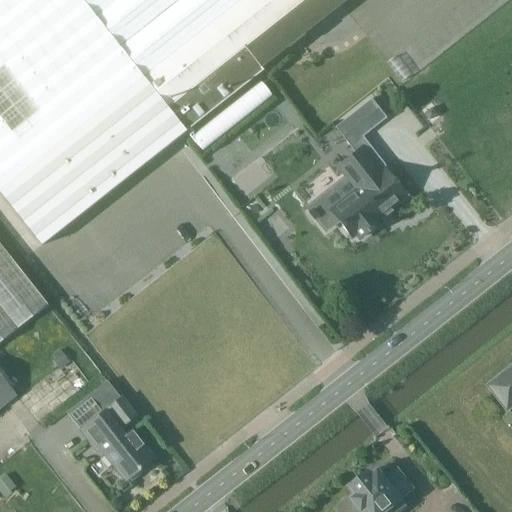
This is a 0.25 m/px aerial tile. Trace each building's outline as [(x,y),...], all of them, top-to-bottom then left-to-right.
[(81,0),(0,0),(0,196),(40,247),(185,132),(81,0)] [(81,0),(168,109),(305,0),(81,0)] [(305,0),(168,109),(186,132),(262,71),(259,68),(345,0),(305,0)] [(353,190),(327,210),(350,240),(355,236),(359,241),(382,223),(378,218),(406,196),(383,167),(380,169),(361,145),(334,166),(353,190)] [(243,199),(274,175),(261,158),(230,182),(243,199)] [(0,246),(0,342),(47,306),(0,246)] [(511,368),(489,386),(508,410),(511,407),(511,368)] [(0,376),(0,410),(17,397),(0,376)] [(123,428),(136,416),(121,398),(108,408),(123,428)] [(101,412),(79,430),(99,454),(102,452),(125,481),(153,459),(131,431),(121,438),(106,418),(101,412)] [(369,472),(350,487),(357,495),(352,499),(362,511),(367,508),(370,511),(401,511),(407,507),(401,500),(415,489),(398,468),(384,478),(378,471),(372,476),(369,472)] [(473,511),(463,498),(445,511),(473,511)]
